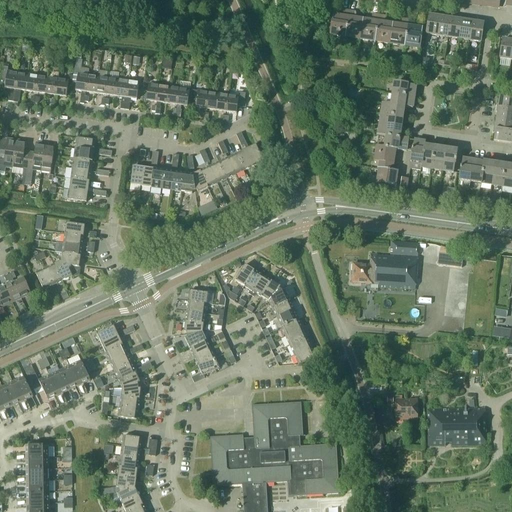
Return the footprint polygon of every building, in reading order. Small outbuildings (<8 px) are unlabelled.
[(330,35),(345,38),(349,11),(342,10),(341,17),(333,16),(330,35)] [(345,38),(360,40),(363,20),(354,19),(356,12),(349,11),(345,38)] [(360,40),(375,42),(379,15),(372,14),(371,21),(363,20),(360,40)] [(375,42),(389,44),(392,24),(384,23),(385,16),(379,15),(375,42)] [(437,36),(440,18),(429,16),(426,34),(437,36)] [(450,19),(440,18),(437,36),(448,38),(450,19)] [(389,44),(404,47),(408,20),(402,19),(401,26),(392,24),(389,44)] [(458,39),(461,21),(450,19),(448,38),(458,39)] [(415,21),(408,20),(404,47),(419,49),(422,29),(414,28),(415,21)] [(472,22),(461,21),(458,39),(469,41),(472,22)] [(480,43),(483,24),(472,22),(469,41),(480,43)] [(511,60),(511,50),(511,33),(510,33),(509,41),(502,40),(499,59),(511,60)] [(163,58),(161,69),(170,71),(172,62),(168,62),(169,59),(163,58)] [(14,95),(15,91),(18,74),(7,72),(5,89),(11,90),(10,94),(8,94),(7,102),(13,103),(14,100),(14,95)] [(56,96),(58,79),(59,74),(49,73),(48,78),(45,95),(56,96)] [(19,91),(25,92),(28,75),(18,74),(15,91),(19,91)] [(69,83),(76,84),(77,74),(73,74),(73,76),(69,75),(68,80),(69,81),(69,83)] [(85,97),(86,93),(88,76),(78,74),(75,91),(82,92),(80,104),(84,105),(84,102),(85,97)] [(25,92),(35,94),(38,76),(28,75),(25,92)] [(48,78),(38,76),(35,94),(45,95),(48,78)] [(86,93),(96,94),(98,77),(88,76),(86,93)] [(96,94),(106,96),(108,79),(98,77),(96,94)] [(69,81),(58,79),(56,96),(66,98),(69,81)] [(118,80),(108,79),(106,96),(116,97),(118,80)] [(116,97),(126,99),(129,81),(118,80),(116,97)] [(139,83),(129,81),(126,99),(137,100),(139,83)] [(394,83),(392,94),(414,98),(416,87),(394,83)] [(146,101),(156,103),(159,86),(148,84),(146,101)] [(169,87),(159,86),(156,103),(156,107),(152,106),(152,111),(156,112),(155,114),(160,115),(161,108),(160,108),(161,103),(166,104),(169,87)] [(166,104),(177,106),(179,88),(169,87),(166,104)] [(188,100),(192,101),(193,91),(189,91),(189,90),(179,88),(177,106),(176,110),(173,109),(172,114),(175,115),(175,118),(180,118),(181,111),(180,111),(181,106),(187,107),(188,100)] [(197,91),(197,92),(193,91),(192,101),(196,101),(195,108),(205,110),(208,92),(197,91)] [(215,111),(218,94),(208,92),(205,110),(215,111)] [(243,107),(245,94),(239,93),(238,97),(228,95),(226,113),(236,114),(237,107),(243,107)] [(215,111),(226,113),(228,95),(218,94),(215,111)] [(412,109),(414,98),(392,94),(391,105),(404,107),(412,109)] [(496,109),(511,111),(511,99),(500,98),(499,105),(497,105),(496,109)] [(382,104),(381,115),(403,118),(404,107),(391,105),(382,104)] [(496,120),(511,121),(511,111),(496,109),(495,112),(498,112),(496,120)] [(401,129),(403,118),(381,115),(379,125),(401,129)] [(493,130),(511,132),(511,121),(496,120),(495,127),(493,126),(493,130)] [(377,136),(386,138),(386,137),(399,139),(401,129),(379,125),(377,136)] [(511,144),(511,141),(511,132),(493,130),(492,133),(494,133),(493,141),(511,144)] [(49,134),(47,143),(58,144),(59,136),(49,134)] [(396,150),(395,150),(406,152),(408,140),(399,139),(386,137),(386,138),(384,148),(396,150)] [(6,167),(12,168),(16,140),(7,139),(0,138),(0,139),(0,156),(4,157),(3,167),(0,166),(0,171),(5,173),(6,167)] [(76,139),(75,150),(93,152),(95,142),(76,139)] [(22,176),(26,177),(29,157),(24,156),(26,142),(16,140),(12,168),(22,170),(22,171),(23,171),(22,176)] [(420,168),(421,168),(424,146),(425,142),(418,141),(418,142),(414,141),(410,163),(410,169),(420,172),(420,168)] [(34,158),(29,157),(26,177),(29,177),(30,176),(40,177),(41,172),(45,144),(36,143),(34,158)] [(54,146),(45,144),(41,172),(50,174),(54,146)] [(246,150),(254,167),(263,162),(255,145),(246,150)] [(374,162),(379,163),(393,165),(395,150),(396,150),(384,148),(376,146),(374,162)] [(421,168),(431,170),(435,148),(424,146),(421,168)] [(431,170),(442,171),(445,149),(435,148),(431,170)] [(456,151),(445,149),(442,171),(453,173),(456,151)] [(92,162),(93,152),(75,150),(73,160),(92,162)] [(246,150),(237,154),(244,171),(254,167),(246,150)] [(227,159),(235,176),(244,171),(237,154),(227,159)] [(227,159),(218,163),(226,180),(235,176),(227,159)] [(459,181),(470,183),(473,161),(462,159),(459,181)] [(73,160),(72,170),(90,172),(92,162),(73,160)] [(470,183),(481,184),(484,162),(473,161),(470,183)] [(481,184),(491,186),(494,164),(484,162),(481,184)] [(226,180),(218,163),(209,167),(217,184),(226,180)] [(376,184),(392,187),(395,187),(398,172),(392,171),(393,165),(379,163),(376,184)] [(491,186),(502,187),(505,166),(494,164),(491,186)] [(502,187),(511,189),(511,166),(505,166),(502,187)] [(130,185),(141,187),(143,168),(133,167),(130,185)] [(209,167),(200,172),(208,189),(217,184),(209,167)] [(141,187),(151,188),(153,170),(143,168),(141,187)] [(89,182),(90,172),(72,170),(71,180),(89,182)] [(151,188),(161,190),(164,171),(153,170),(151,188)] [(161,190),(171,191),(174,173),(164,171),(161,190)] [(200,172),(192,175),(195,191),(197,191),(198,193),(208,189),(200,172)] [(171,191),(181,193),(184,174),(174,173),(171,191)] [(195,191),(192,175),(184,174),(181,193),(192,194),(192,192),(195,191)] [(401,178),(399,191),(406,192),(408,179),(401,178)] [(71,180),(69,190),(88,193),(89,182),(71,180)] [(86,203),(88,193),(69,190),(68,201),(86,203)] [(428,191),(418,190),(417,197),(427,198),(428,191)] [(479,200),(478,207),(487,208),(488,201),(485,201),(484,205),(481,205),(482,200),(479,200)] [(198,209),(202,218),(206,216),(202,207),(198,209)] [(66,224),(65,234),(83,237),(85,226),(66,224)] [(65,234),(63,244),(82,247),(83,237),(65,234)] [(378,288),(415,290),(418,244),(391,243),(390,256),(370,255),(370,265),(363,264),(362,266),(352,265),(351,271),(353,272),(352,283),(370,284),(370,285),(378,285),(378,288)] [(63,244),(62,255),(80,257),(82,247),(63,244)] [(436,265),(444,266),(444,264),(456,266),(458,257),(446,256),(446,255),(445,255),(446,249),(439,248),(438,254),(436,265)] [(62,255),(61,262),(79,276),(80,268),(79,267),(80,257),(62,255)] [(79,276),(61,262),(54,265),(62,282),(72,277),(72,279),(79,276)] [(54,265),(45,269),(53,286),(62,282),(54,265)] [(244,287),(254,271),(245,265),(235,281),(244,287)] [(53,286),(45,269),(35,274),(43,291),(53,286)] [(250,296),(263,276),(254,271),(244,287),(250,291),(248,294),(250,296)] [(261,298),(271,282),(263,276),(250,296),(253,297),(257,295),(261,298)] [(24,279),(14,283),(21,299),(31,295),(24,279)] [(268,302),(281,291),(279,290),(280,287),(271,282),(261,298),(268,302)] [(21,299),(14,283),(5,288),(12,303),(21,299)] [(5,288),(0,289),(0,301),(3,308),(12,303),(5,288)] [(188,302),(206,304),(208,294),(189,291),(188,302)] [(272,310),(289,302),(284,292),(282,293),(281,291),(268,302),(272,310)] [(69,298),(66,293),(61,295),(63,301),(69,298)] [(229,300),(234,303),(237,297),(233,294),(229,300)] [(237,305),(243,308),(246,303),(240,300),(237,305)] [(186,312),(205,315),(206,304),(188,302),(186,312)] [(272,310),(276,319),(293,311),(289,302),(272,310)] [(246,310),(251,313),(254,309),(249,305),(246,310)] [(281,328),(298,320),(293,311),(276,319),(273,321),(277,330),(281,328)] [(185,322),(203,325),(205,315),(186,312),(185,322)] [(281,328),(285,337),(302,329),(298,320),(281,328)] [(186,335),(202,333),(203,325),(185,322),(183,333),(186,333),(186,335)] [(101,344),(118,336),(114,327),(97,335),(101,344)] [(302,329),(285,337),(289,347),(306,339),(302,329)] [(510,340),(511,330),(503,329),(502,339),(510,340)] [(189,348),(206,341),(202,333),(186,335),(187,338),(184,339),(189,348)] [(101,344),(105,354),(122,346),(118,336),(101,344)] [(289,347),(294,356),(311,348),(306,339),(289,347)] [(64,345),(60,347),(62,351),(67,349),(75,345),(72,340),(64,344),(64,345)] [(193,358),(210,350),(206,341),(189,348),(193,358)] [(110,363),(127,355),(122,346),(105,354),(110,363)] [(311,348),(294,356),(298,365),(308,361),(310,365),(317,361),(315,358),(311,348)] [(66,359),(70,357),(67,349),(62,351),(66,359)] [(198,367),(215,359),(210,350),(193,358),(198,367)] [(66,359),(62,351),(58,353),(62,361),(66,359)] [(110,363),(114,372),(131,364),(127,355),(110,363)] [(45,368),(50,366),(46,358),(42,360),(45,368)] [(219,369),(215,359),(198,367),(201,374),(191,378),(194,384),(205,379),(204,376),(219,369)] [(45,368),(42,360),(37,362),(41,370),(45,368)] [(80,361),(59,371),(69,391),(90,381),(80,361)] [(114,372),(118,381),(135,373),(131,364),(114,372)] [(48,401),(69,391),(59,371),(38,381),(31,365),(23,369),(35,395),(43,392),(48,401)] [(122,389),(138,387),(138,384),(140,383),(135,373),(118,381),(122,389)] [(23,377),(2,387),(12,407),(33,398),(23,377)] [(94,382),(98,390),(104,387),(100,379),(94,382)] [(0,412),(12,407),(2,387),(0,388),(0,412)] [(122,389),(121,397),(139,400),(141,389),(138,389),(138,387),(122,389)] [(121,397),(119,407),(138,410),(139,400),(121,397)] [(417,400),(406,401),(395,401),(395,421),(417,420),(417,400)] [(301,403),(252,406),(254,439),(243,440),(243,436),(210,438),(213,487),(242,486),(243,511),(267,511),(266,484),(287,483),(288,497),(339,494),(336,445),(300,447),(299,437),(303,436),(301,403)] [(138,410),(119,407),(118,418),(136,420),(138,410)] [(485,446),(485,410),(427,410),(427,447),(485,446)] [(123,437),(122,447),(140,450),(142,439),(123,437)] [(156,451),(157,441),(149,440),(148,450),(149,451),(156,451)] [(26,447),(26,470),(48,470),(48,447),(26,447)] [(139,460),(140,450),(122,447),(120,457),(139,460)] [(71,449),(63,449),(63,459),(71,458),(71,449)] [(137,470),(139,460),(120,457),(119,467),(137,470)] [(119,467),(117,478),(136,480),(137,470),(119,467)] [(26,470),(26,493),(49,493),(48,470),(26,470)] [(118,488),(119,491),(135,488),(136,480),(117,478),(116,488),(118,488)] [(117,494),(121,504),(138,496),(135,488),(119,491),(119,493),(117,494)] [(26,493),(26,511),(48,511),(49,493),(26,493)] [(128,511),(143,505),(138,496),(121,504),(125,511),(128,511)]
